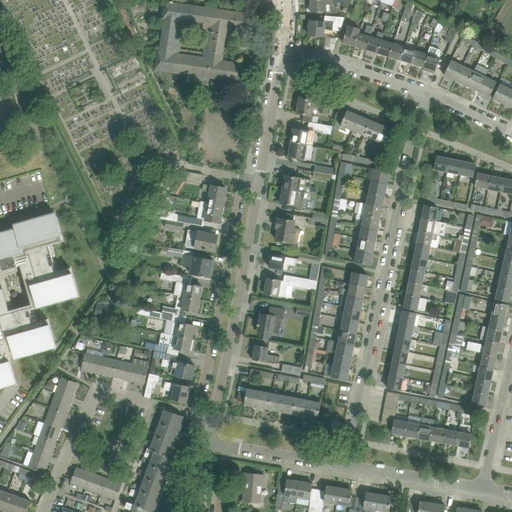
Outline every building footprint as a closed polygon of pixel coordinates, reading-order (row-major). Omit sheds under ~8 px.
[(113,0),(141,55),(147,52),(121,0),(113,0)] [(251,14),(181,4),(181,0),(167,0),(167,2),(165,2),(162,19),(164,20),(159,52),(158,51),(155,70),(241,83),(244,64),(222,61),(227,29),(249,32),(251,14)] [(311,0),(310,0),(311,13),(327,12),(326,4),(333,4),(332,0),(311,0)] [(394,0),(392,6),(397,9),(401,2),(397,0),(394,0)] [(400,20),(402,21),(408,23),(412,9),(405,7),(400,20)] [(413,17),(411,23),(418,25),(420,20),(423,13),(422,13),(417,10),(413,17)] [(333,29),(340,31),(344,17),(335,17),(334,23),(310,21),(309,36),(323,37),(324,29),(333,30),(333,29)] [(430,26),(435,29),(439,21),(434,19),(430,26)] [(435,29),(435,31),(446,37),(444,40),(451,44),(457,30),(444,24),(439,21),(435,29)] [(354,46),(366,50),(370,37),(373,27),(367,25),(364,35),(358,33),(354,46)] [(343,43),(354,46),(358,33),(360,29),(348,26),(346,33),(343,43)] [(366,50),(377,53),(381,40),(382,40),(384,33),(378,32),(376,38),(370,37),(366,50)] [(461,40),(472,46),(474,41),(463,35),(461,40)] [(377,53),(388,57),(393,44),(382,40),(381,40),(377,53)] [(474,41),(472,46),(482,51),(485,46),(474,41)] [(388,57),(400,61),(404,47),(393,44),(388,57)] [(400,61),(411,64),(416,51),(404,47),(400,61)] [(427,54),(423,68),(424,68),(423,70),(430,73),(431,70),(435,71),(439,58),(442,50),(430,47),(427,54)] [(485,53),(494,57),(496,52),(488,48),(485,53)] [(411,64),(423,68),(427,54),(416,51),(411,64)] [(496,52),(494,57),(502,61),(505,57),(496,52)] [(444,75),(455,81),(462,66),(451,60),(444,75)] [(455,81),(466,86),(473,71),(462,66),(455,81)] [(466,86),(477,91),(484,76),(485,77),(489,70),(484,67),(480,74),(473,71),(466,86)] [(484,76),(477,91),(489,97),(496,82),(485,77),(484,76)] [(492,99),(503,104),(511,89),(500,84),(492,99)] [(503,104),(511,108),(511,90),(511,89),(503,104)] [(327,114),(327,113),(329,103),(299,98),(296,114),(303,115),(302,121),(310,122),(312,123),(313,116),(311,116),(313,107),(320,109),(320,113),(327,114)] [(341,126),(352,131),(359,116),(347,111),(341,126)] [(352,131),(364,136),(370,120),(359,116),(352,131)] [(364,136),(375,141),(382,125),(370,120),(364,136)] [(294,129),(291,142),(312,146),(313,146),(315,133),(315,130),(323,132),(325,125),(318,124),(312,123),(310,122),(308,132),(294,129)] [(382,125),(375,141),(387,145),(393,130),(382,125)] [(310,160),(312,146),(291,142),(289,157),(310,160)] [(434,170),(446,172),(449,159),(437,156),(434,170)] [(446,172),(459,175),(462,162),(449,159),(446,172)] [(462,162),(459,175),(473,178),(476,164),(462,162)] [(315,165),(314,172),(332,175),(334,169),(315,165)] [(183,180),(187,181),(202,184),(203,175),(188,172),(184,169),(179,177),(183,180)] [(374,169),(372,181),(387,184),(390,172),(374,169)] [(332,175),(314,172),(313,178),(331,181),(332,175)] [(475,187),(487,189),(490,176),(478,174),(475,187)] [(285,176),(283,188),(298,191),(305,192),(306,187),(311,187),(312,180),(307,179),(295,177),(285,176)] [(487,189),(501,192),(504,179),(490,176),(487,189)] [(501,192),(511,194),(511,180),(504,179),(501,192)] [(372,181),(369,192),(385,195),(387,184),(372,181)] [(210,192),(208,203),(223,206),(226,188),(212,186),(205,185),(203,191),(210,192)] [(283,188),(281,204),(295,206),(295,210),(299,211),(302,211),(303,208),(304,199),(310,200),(311,193),(309,193),(305,192),(298,191),(283,188)] [(369,192),(367,204),(382,207),(385,195),(369,192)] [(428,203),(440,205),(441,200),(429,197),(428,203)] [(335,198),(333,209),(339,210),(345,211),(347,200),(341,198),(341,199),(335,198)] [(440,205),(453,208),(454,202),(441,200),(440,205)] [(200,202),(197,219),(205,221),(205,220),(210,221),(220,223),(223,206),(208,203),(200,202)] [(454,202),(453,208),(466,211),(467,205),(454,202)] [(365,215),(380,219),(382,207),(367,204),(367,205),(366,208),(365,213),(365,215)] [(470,210),(483,213),(484,207),(471,204),(470,210)] [(425,205),(422,218),(435,221),(438,208),(425,205)] [(483,213),(496,215),(497,209),(484,207),(483,213)] [(497,209),(496,215),(508,218),(509,212),(497,209)] [(168,210),(166,219),(173,221),(173,220),(184,222),(194,224),(195,217),(175,214),(176,211),(168,210)] [(314,213),(313,220),(328,222),(329,216),(314,213)] [(0,388),(17,384),(9,356),(14,355),(15,359),(19,358),(52,349),(51,345),(55,343),(50,324),(49,324),(48,319),(39,322),(39,321),(31,324),(29,317),(27,317),(26,311),(38,308),(37,303),(40,302),(41,307),(75,298),(74,293),(78,292),(72,273),(71,268),(62,271),(62,270),(54,272),(52,265),(50,266),(47,254),(49,253),(47,246),(54,244),(63,241),(62,236),(56,217),(52,218),(51,214),(14,224),(15,229),(0,232),(0,280),(2,289),(0,289),(0,388)] [(363,221),(355,219),(354,226),(362,228),(362,227),(378,231),(380,219),(365,215),(363,221)] [(422,218),(419,231),(437,235),(444,236),(447,223),(435,221),(422,218)] [(184,222),(173,220),(173,221),(166,219),(165,227),(182,230),(184,222)] [(295,221),(286,220),(281,219),(278,219),(276,228),(279,229),(277,241),(278,241),(277,244),(287,246),(287,243),(293,244),(294,244),(297,244),(300,230),(293,229),(295,221)] [(328,222),(313,220),(309,219),(308,224),(327,227),(328,222)] [(362,227),(362,228),(360,239),(375,242),(378,231),(362,227)] [(464,230),(462,240),(468,241),(470,231),(464,230)] [(195,248),(205,250),(215,252),(218,235),(198,231),(198,232),(188,231),(186,238),(196,240),(195,248)] [(417,243),(417,244),(430,247),(431,239),(436,240),(437,235),(419,231),(418,237),(416,237),(415,243),(417,243)] [(360,239),(357,250),(373,254),(375,242),(360,239)] [(417,244),(414,256),(427,259),(430,247),(417,244)] [(169,248),(168,255),(182,258),(181,264),(187,265),(187,267),(192,267),(191,275),(204,277),(204,276),(210,277),(213,261),(203,259),(193,258),(194,253),(169,248)] [(373,254),(357,250),(355,262),(370,265),(373,254)] [(301,262),(312,264),(320,265),(321,257),(300,254),(299,259),(271,255),(269,267),(287,271),(288,264),(293,265),(295,264),(295,263),(301,264),(301,262)] [(414,256),(412,269),(425,272),(427,259),(414,256)] [(511,262),(504,261),(501,274),(511,276),(511,262)] [(456,268),(454,278),(460,279),(462,269),(456,268)] [(412,269),(409,282),(422,285),(425,272),(412,269)] [(353,272),(350,284),(366,287),(368,275),(353,272)] [(162,273),(161,278),(169,280),(169,281),(181,283),(182,277),(162,273)] [(511,276),(501,274),(499,286),(511,289),(511,287),(511,276)] [(290,284),(308,287),(309,280),(292,277),(290,284)] [(264,294),(274,296),(278,296),(291,298),(292,293),(291,291),(287,290),(288,282),(267,278),(264,294)] [(453,281),(451,291),(457,292),(459,283),(453,281)] [(409,282),(406,295),(419,298),(421,291),(426,292),(428,286),(422,285),(409,282)] [(175,295),(178,296),(185,297),(200,300),(202,287),(185,283),(176,289),(175,295)] [(366,287),(350,284),(349,289),(343,287),(341,294),(342,294),(348,295),(348,296),(364,299),(366,287)] [(511,289),(499,286),(496,299),(509,302),(511,289)] [(448,290),(445,303),(455,305),(456,296),(457,292),(451,291),(448,290)] [(342,294),(340,306),(345,307),(361,310),(364,299),(348,296),(348,295),(342,294)] [(459,294),(457,303),(464,304),(466,295),(459,294)] [(419,298),(406,295),(404,308),(417,311),(419,298)] [(200,300),(185,297),(182,310),(187,311),(188,311),(194,312),(200,314),(202,305),(199,305),(200,300)] [(495,302),(492,315),(505,318),(508,305),(495,302)] [(164,307),(163,312),(179,316),(187,317),(186,317),(183,316),(175,315),(176,309),(164,307)] [(272,334),(280,335),(284,310),(270,307),(269,315),(261,314),(259,324),(258,324),(257,326),(259,326),(258,331),(272,334)] [(297,315),(311,317),(312,309),(298,307),(297,315)] [(345,307),(343,319),(359,322),(361,310),(345,307)] [(457,307),(455,317),(461,318),(463,309),(457,307)] [(179,316),(175,315),(163,312),(150,310),(149,316),(161,319),(166,320),(174,321),(178,322),(179,316)] [(403,311),(400,324),(413,327),(416,313),(403,311)] [(492,315),(489,328),(502,331),(505,318),(492,315)] [(343,319),(341,330),(356,333),(359,322),(343,319)] [(454,320),(452,329),(458,331),(460,321),(454,320)] [(171,334),(177,336),(192,339),(195,326),(185,324),(174,321),(171,334)] [(400,324),(398,337),(411,340),(413,327),(400,324)] [(480,339),(486,341),(499,344),(502,331),(489,328),(483,327),(480,339)] [(341,330),(338,342),(354,345),(356,333),(341,330)] [(451,333),(449,342),(455,343),(457,334),(451,333)] [(168,334),(166,346),(169,347),(167,353),(177,355),(178,349),(189,352),(190,350),(192,351),(193,345),(191,345),(192,339),(177,336),(171,334),(168,334)] [(398,337),(395,350),(408,352),(411,340),(398,337)] [(336,353),(336,354),(352,357),(354,345),(338,342),(329,340),(326,351),(336,353)] [(167,353),(169,347),(166,346),(159,344),(146,341),(145,348),(155,350),(167,353)] [(483,353),(496,356),(499,344),(486,341),(485,345),(468,341),(466,349),(483,353)] [(277,356),(268,355),(269,348),(265,347),(255,345),(252,360),(262,362),(275,364),(279,365),(280,357),(277,356)] [(448,345),(446,355),(452,356),(454,347),(448,345)] [(166,359),(167,353),(155,350),(153,357),(163,359),(166,360),(166,359)] [(395,350),(393,362),(406,365),(408,352),(395,350)] [(83,370),(98,373),(102,357),(86,353),(82,370),(83,370)] [(483,353),(481,366),(494,369),(496,356),(483,353)] [(336,354),(334,365),(349,368),(352,357),(336,354)] [(98,373),(113,376),(117,360),(102,357),(98,373)] [(446,358),(444,368),(450,369),(452,360),(446,358)] [(113,376),(129,380),(132,364),(117,360),(113,376)] [(176,376),(182,377),(192,379),(195,366),(185,364),(171,360),(169,368),(173,368),(171,375),(176,376)] [(393,362),(390,375),(403,377),(406,365),(393,362)] [(132,364),(129,380),(144,383),(144,384),(147,374),(148,367),(132,364)] [(282,371),(301,375),(302,367),(283,364),(282,371)] [(349,368),(334,365),(331,377),(347,380),(349,368)] [(481,366),(478,379),(491,382),(494,369),(481,366)] [(148,380),(154,381),(158,382),(160,376),(156,375),(150,374),(148,380)] [(433,374),(431,383),(438,385),(439,375),(433,374)] [(403,377),(390,375),(387,388),(400,391),(403,377)] [(62,378),(56,393),(72,399),(77,384),(62,378)] [(478,379),(475,391),(488,394),(491,382),(478,379)] [(165,382),(164,390),(173,392),(172,400),(187,403),(190,387),(165,382)] [(145,394),(145,395),(151,396),(153,385),(147,384),(145,394)] [(446,385),(440,384),(438,393),(442,394),(444,395),(446,385)] [(437,388),(431,387),(429,396),(435,397),(437,388)] [(244,405),(257,407),(260,391),(247,388),(247,392),(240,391),(238,401),(245,402),(244,405)] [(257,407),(269,410),(272,393),(260,391),(257,407)] [(488,394),(475,391),(472,404),(485,407),(488,394)] [(56,393),(51,408),(66,414),(72,399),(56,393)] [(269,410),(281,412),(284,395),(272,393),(269,410)] [(281,412),(293,414),(296,398),(284,395),(281,412)] [(293,414),(305,417),(308,400),(296,398),(293,414)] [(386,398),(385,404),(397,406),(398,400),(386,398)] [(308,400),(305,417),(318,419),(319,414),(321,403),(308,400)] [(385,404),(384,410),(396,412),(397,406),(385,404)] [(51,408),(45,423),(61,428),(66,414),(51,408)] [(184,417),(165,410),(150,450),(154,452),(132,511),(150,511),(151,510),(154,511),(155,511),(153,510),(155,505),(156,506),(159,498),(158,497),(160,492),(161,492),(164,485),(163,484),(165,479),(166,479),(169,471),(168,471),(169,466),(171,466),(174,458),(168,456),(170,451),(171,451),(174,443),(173,443),(175,437),(176,438),(179,430),(177,429),(179,424),(181,425),(184,417)] [(384,410),(383,416),(395,418),(396,412),(384,410)] [(381,424),(393,426),(394,420),(395,418),(383,416),(381,424)] [(392,433),(405,436),(407,422),(394,420),(393,426),(392,433)] [(405,436),(418,438),(420,425),(407,422),(405,436)] [(45,423),(40,437),(55,443),(61,428),(45,423)] [(418,438),(431,440),(433,427),(420,425),(418,438)] [(431,440),(443,443),(446,430),(433,427),(431,440)] [(443,443),(456,445),(458,432),(446,430),(443,443)] [(458,432),(456,445),(469,448),(471,435),(458,432)] [(40,437),(34,452),(50,458),(55,443),(40,437)] [(11,452),(4,450),(2,456),(8,458),(11,452)] [(50,458),(34,452),(28,468),(44,473),(50,458)] [(71,483),(86,489),(92,473),(77,468),(77,467),(71,483)] [(18,473),(27,476),(29,471),(20,468),(18,473)] [(29,471),(27,476),(36,479),(37,474),(29,471)] [(86,489),(101,494),(107,479),(92,473),(86,489)] [(244,501),(260,502),(261,487),(266,487),(267,476),(246,474),(244,501)] [(107,479),(101,494),(115,500),(118,493),(122,484),(121,484),(107,479)] [(297,497),(300,481),(287,479),(286,487),(279,486),(277,500),(297,503),(297,497)] [(308,511),(314,511),(318,490),(312,489),(313,483),(300,481),(297,497),(310,500),(310,502),(308,511)] [(318,490),(314,511),(321,511),(323,505),(324,502),(336,504),(339,488),(327,485),(326,491),(318,490)] [(352,490),(339,488),(336,504),(349,506),(352,490)] [(0,508),(2,509),(8,493),(0,489),(0,508)] [(375,511),(376,510),(379,494),(366,492),(364,508),(365,509),(363,511),(375,511)] [(2,509),(9,511),(14,511),(20,497),(8,493),(2,509)] [(379,494),(376,510),(383,511),(395,511),(397,503),(396,503),(397,504),(395,511),(389,510),(391,496),(379,494)] [(20,497),(14,511),(27,511),(31,501),(20,497)] [(431,511),(433,503),(420,501),(419,510),(412,509),(411,511),(406,511),(408,499),(409,499),(408,499),(405,511),(431,511)] [(444,511),(445,505),(433,503),(431,511),(444,511)]
